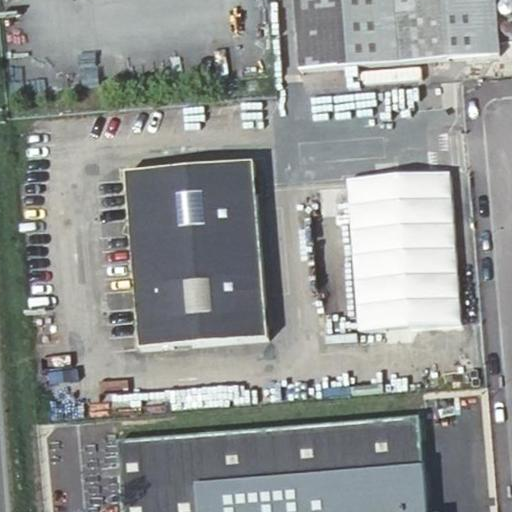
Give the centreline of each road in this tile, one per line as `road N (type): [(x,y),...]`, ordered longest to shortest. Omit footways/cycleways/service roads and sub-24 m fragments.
road 1 (unknown): [(301,365),(295,143),(122,148),(85,160),(75,176),(93,348),(123,378),(158,385),(282,369)]
road 2 (unknown): [(301,365),(511,352)]
